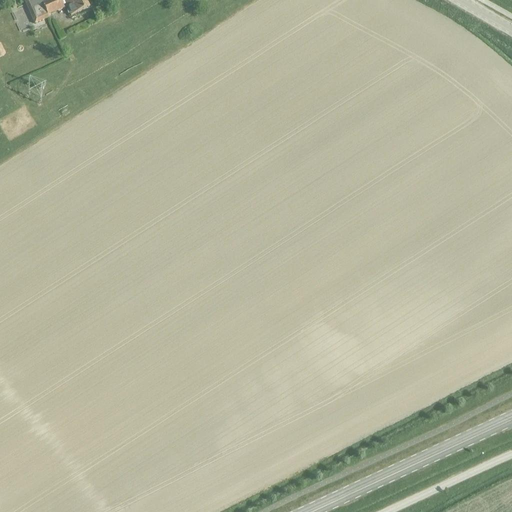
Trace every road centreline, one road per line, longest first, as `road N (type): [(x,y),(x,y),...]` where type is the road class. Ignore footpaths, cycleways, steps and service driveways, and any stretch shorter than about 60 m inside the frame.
road 1 (secondary): [(309,511),(511,418)]
road 2 (unclassified): [(388,511),(511,454)]
